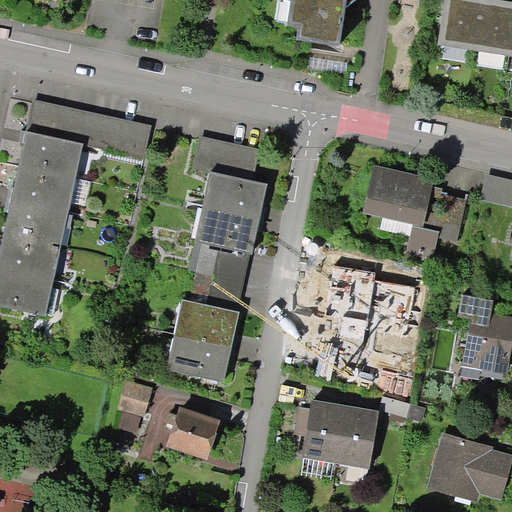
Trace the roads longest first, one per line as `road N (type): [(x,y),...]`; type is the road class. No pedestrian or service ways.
road 1 (residential): [(310,104),(240,511)]
road 2 (residential): [(0,32),(310,104)]
road 3 (residential): [(310,104),(511,154)]
